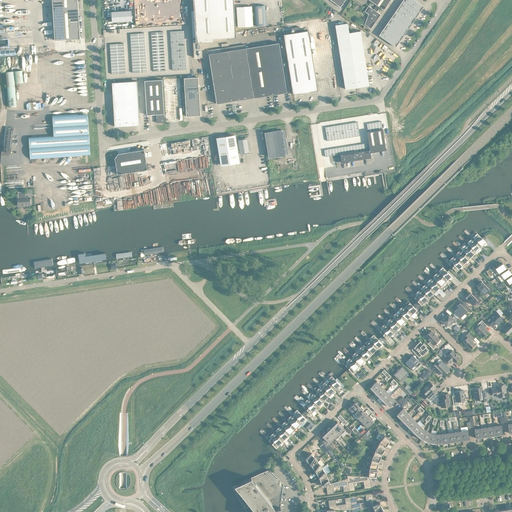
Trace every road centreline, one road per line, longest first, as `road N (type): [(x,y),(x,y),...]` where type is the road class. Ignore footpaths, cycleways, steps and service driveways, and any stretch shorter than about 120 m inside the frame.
road 1 (secondary): [(161,451),(511,112)]
road 2 (unclassified): [(100,142),(371,100),(444,1)]
road 3 (secondary): [(511,88),(251,345)]
road 4 (residential): [(170,265),(0,289)]
road 5 (residential): [(311,511),(307,481),(289,454),(357,388)]
road 6 (secondary): [(251,345),(143,450)]
road 7 (unknown): [(98,103),(25,118),(22,159),(42,183)]
road 8 (residential): [(313,243),(170,265)]
road 9 (unclassified): [(100,142),(91,0)]
